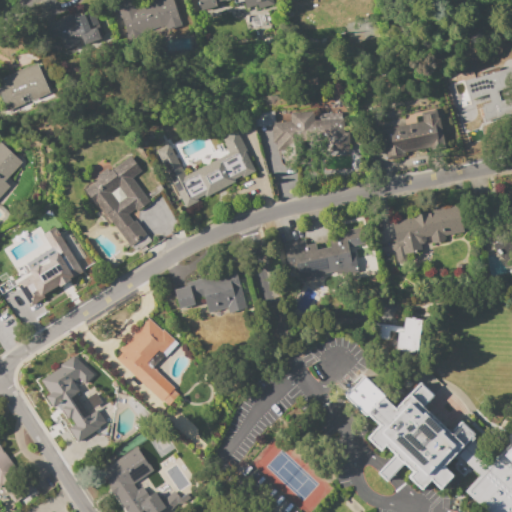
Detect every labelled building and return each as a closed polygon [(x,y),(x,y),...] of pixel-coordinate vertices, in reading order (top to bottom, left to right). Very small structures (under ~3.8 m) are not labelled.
[(171,0),(180,27),(166,31),(155,0),(171,0)] [(271,0),(273,5),(257,9),(256,5),(245,8),(243,1),(234,4),(232,0),(223,0),(215,2),(197,7),(195,0),(271,0)] [(44,26),(55,22),(55,20),(71,14),(75,24),(84,20),(83,17),(93,13),(97,24),(94,25),(99,38),(64,52),(59,37),(49,41),(44,26)] [(0,78),(35,63),(48,93),(7,110),(0,94),(0,78)] [(510,67),(511,73),(511,86),(497,91),(500,101),(511,97),(511,113),(484,123),(478,105),(489,102),(487,94),(469,100),(470,104),(458,108),(448,77),(461,73),(464,82),(510,67)] [(379,130),(421,121),(419,112),(435,109),(437,118),(443,145),(403,153),(404,158),(386,162),(379,130)] [(270,123),(289,122),(289,113),(312,112),(313,121),(342,119),(343,133),(347,132),(348,151),(326,153),(325,140),(291,142),(291,150),(276,151),(275,143),(271,143),(270,123)] [(157,150),(169,145),(184,176),(228,153),(219,137),(236,129),(239,135),(238,136),(245,152),(244,152),(254,172),(242,178),(240,176),(233,179),(235,183),(205,197),(204,195),(196,199),(198,202),(185,208),(157,150)] [(0,142),(21,163),(2,181),(9,187),(0,196),(0,142)] [(130,155),(141,169),(131,177),(150,202),(136,212),(134,209),(127,215),(132,221),(134,220),(145,234),(129,246),(97,203),(95,205),(84,190),(98,179),(96,176),(105,169),(108,172),(130,155)] [(511,192),(502,196),(500,197),(510,226),(511,229),(511,192)] [(423,237),(424,239),(424,241),(423,242),(421,244),(420,244),(419,244),(420,251),(398,256),(397,249),(395,249),(393,249),(391,247),(390,245),(390,243),(391,241),(392,240),(394,239),(391,222),(407,218),(407,217),(426,213),(431,212),(431,211),(456,205),(462,232),(444,236),(445,240),(431,243),(429,236),(423,237)] [(55,227),(83,268),(61,283),(60,282),(42,294),(45,298),(30,309),(13,284),(35,269),(30,262),(43,254),(45,257),(51,253),(40,237),(55,227)] [(281,244),(305,239),(306,245),(314,243),(315,249),(329,246),(327,234),(365,227),(368,243),(347,248),(349,258),(355,257),(358,272),(310,281),(308,275),(296,278),(294,269),(287,271),(281,244)] [(186,282),(236,270),(246,309),(228,314),(227,308),(206,313),(203,298),(194,300),(195,304),(177,309),(173,290),(187,286),(186,282)] [(404,316),(421,318),(416,353),(394,350),(397,332),(389,331),(387,341),(372,339),(374,323),(403,327),(404,316)] [(161,402),(114,359),(120,352),(117,349),(147,318),(160,330),(162,329),(174,341),(150,366),(174,389),(161,402)] [(83,408),(88,405),(92,412),(108,415),(104,438),(79,433),(79,432),(79,433),(69,418),(67,419),(58,405),(52,409),(43,397),(48,394),(39,381),(59,367),(58,364),(72,355),(94,375),(84,385),(78,379),(73,382),(81,395),(77,398),(83,408)] [(419,382),(433,395),(422,407),(448,432),(459,421),(473,434),(442,467),(452,477),(439,490),(430,482),(421,492),(406,478),(412,472),(404,465),(387,483),(376,473),(394,455),(385,446),(379,452),(365,438),(377,426),(366,416),(364,418),(342,397),(363,376),(382,395),(381,396),(394,409),(419,382)] [(511,465),(503,456),(507,437),(511,427),(511,465)] [(136,446),(152,470),(132,484),(144,501),(155,494),(165,509),(160,511),(142,511),(140,511),(124,511),(118,503),(113,495),(107,486),(110,484),(100,471),(136,446)] [(0,448),(16,471),(0,482),(0,448)]
